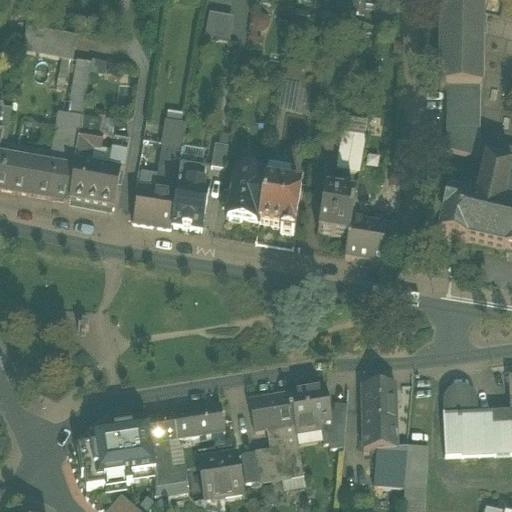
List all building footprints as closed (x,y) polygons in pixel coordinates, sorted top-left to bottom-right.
[(481,0),(440,0),(440,21),(438,21),(438,42),(439,42),(439,91),(446,91),(467,92),(480,92),(481,0)] [(334,14),(357,18),(359,4),(336,1),(334,14)] [(210,39),(234,43),(238,19),(214,15),(210,39)] [(39,59),(72,66),(77,41),(45,34),(39,59)] [(81,122),(91,68),(76,66),(66,119),(81,122)] [(466,160),(467,92),(446,91),(446,156),(466,160)] [(511,154),(480,147),(480,92),(467,92),(466,160),(484,165),(484,164),(511,170),(511,165),(511,154)] [(72,173),(73,169),(79,137),(81,122),(66,119),(58,118),(49,169),(72,173)] [(105,126),(81,122),(79,137),(102,141),(105,126)] [(166,127),(162,152),(181,155),(186,130),(166,127)] [(102,141),(79,137),(73,169),(75,170),(88,172),(92,153),(100,154),(102,141)] [(335,174),(358,177),(364,141),(341,137),(335,174)] [(120,177),(123,177),(129,146),(113,143),(108,173),(108,175),(120,177)] [(210,172),(224,175),(228,151),(214,149),(210,172)] [(183,155),(181,155),(162,152),(155,195),(176,198),(181,169),(183,155)] [(0,194),(68,207),(74,174),(72,173),(49,169),(0,160),(0,194)] [(511,165),(511,170),(484,164),(484,165),(476,197),(466,195),(464,201),(446,197),(441,219),(437,239),(447,242),(466,246),(503,254),(503,255),(506,256),(505,260),(511,261),(511,165)] [(181,169),(176,198),(171,232),(181,234),(190,236),(190,235),(201,237),(208,194),(203,193),(205,178),(201,172),(181,169)] [(75,170),(74,174),(68,207),(113,215),(120,177),(108,175),(108,173),(100,172),(100,174),(88,172),(75,170)] [(267,182),(266,185),(280,188),(283,172),(269,170),(267,182)] [(243,224),(259,227),(266,185),(267,182),(233,176),(226,221),(227,222),(228,224),(241,226),(243,224)] [(300,191),(280,188),(266,185),(259,227),(280,231),(279,237),(292,239),(300,191)] [(170,235),(171,232),(176,198),(155,195),(138,192),(132,228),(170,235)] [(317,238),(348,243),(351,225),(355,198),(324,193),(317,238)] [(393,232),(351,225),(348,243),(345,263),(387,270),(393,232)] [(361,392),(363,456),(376,456),(394,455),(394,437),(396,437),(395,391),(361,392)] [(444,410),(444,420),(477,419),(476,409),(473,399),(464,392),(454,393),(445,401),(444,410)] [(325,393),(288,399),(294,432),(295,440),(320,436),(322,436),(321,429),(330,428),(329,417),(325,393)] [(254,438),(271,435),(294,432),(288,399),(249,405),(254,438)] [(220,410),(172,417),(176,445),(224,437),(220,410)] [(320,436),(323,452),(344,448),(346,411),(334,410),(333,416),(329,417),(330,428),(321,429),(322,436),(320,436)] [(511,413),(510,414),(511,418),(477,419),(444,420),(443,421),(445,463),(462,462),(462,463),(511,460),(511,413)] [(148,431),(151,449),(168,446),(176,445),(172,417),(147,421),(148,431)] [(151,449),(148,431),(134,434),(134,425),(110,428),(111,434),(100,436),(99,439),(91,441),(91,451),(78,453),(81,479),(84,480),(86,494),(104,492),(105,499),(127,497),(126,487),(155,483),(155,478),(151,449)] [(295,440),(294,432),(271,435),(274,454),(297,451),(295,440)] [(172,476),(168,446),(151,449),(155,478),(155,483),(155,502),(167,500),(167,502),(187,499),(186,494),(184,474),(172,476)] [(253,457),(258,482),(302,476),(297,451),(274,454),(253,457)] [(407,455),(403,496),(426,493),(428,454),(407,453),(407,455)] [(373,493),(403,496),(407,455),(394,455),(376,456),(373,493)] [(240,459),(246,489),(258,487),(258,482),(253,457),(240,459)] [(203,503),(203,506),(241,500),(235,458),(197,464),(198,472),(201,492),(203,503)] [(184,474),(186,494),(201,492),(198,472),(184,474)] [(425,511),(426,493),(403,496),(401,511),(425,511)] [(133,511),(119,499),(108,511),(133,511)]
